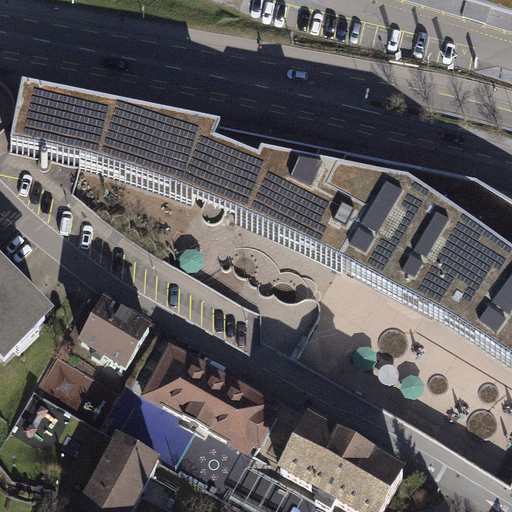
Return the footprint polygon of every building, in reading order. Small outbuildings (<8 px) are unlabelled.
[(511,0),(390,0),(460,21),(487,29),(489,30),(511,36),(511,0)] [(218,134),(21,94),(8,152),(252,231),(511,374),(511,209),(470,185),(218,134)] [(0,267),(0,368),(4,373),(54,323),(0,267)] [(105,302),(78,347),(126,376),(153,331),(105,302)] [(170,350),(143,398),(248,455),(252,447),(259,450),(276,420),(269,417),(274,408),(170,350)] [(303,436),(281,474),(321,497),(317,505),(328,511),(331,511),(335,505),(348,511),(384,511),(402,480),(308,427),(311,420),(278,402),(274,408),(269,417),(276,420),(303,436)] [(116,439),(79,506),(74,505),(72,511),(133,511),(161,464),(116,439)]
